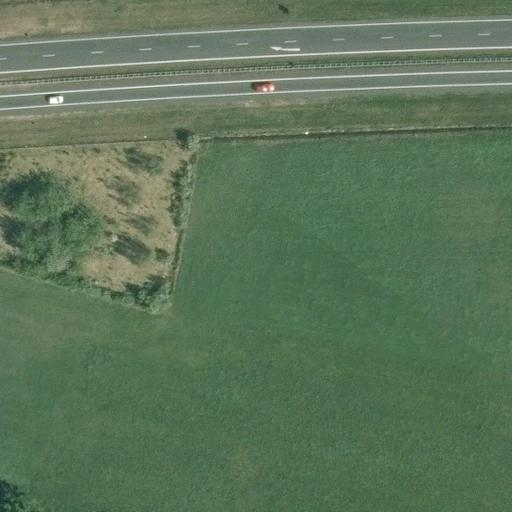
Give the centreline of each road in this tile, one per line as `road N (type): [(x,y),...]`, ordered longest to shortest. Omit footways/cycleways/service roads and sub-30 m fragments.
road 1 (trunk): [(511,33),(0,61)]
road 2 (trunk): [(0,101),(511,76)]
